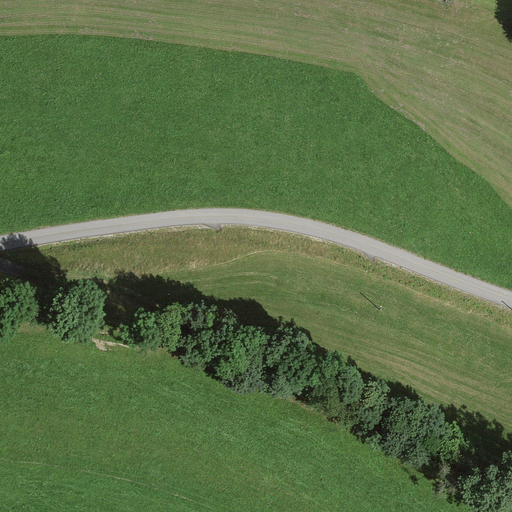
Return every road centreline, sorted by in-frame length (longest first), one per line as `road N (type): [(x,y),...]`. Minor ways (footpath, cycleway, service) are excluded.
road 1 (track): [(0,243),(176,218),(251,217),(348,238),(511,300)]
road 2 (track): [(0,264),(77,298),(135,345)]
